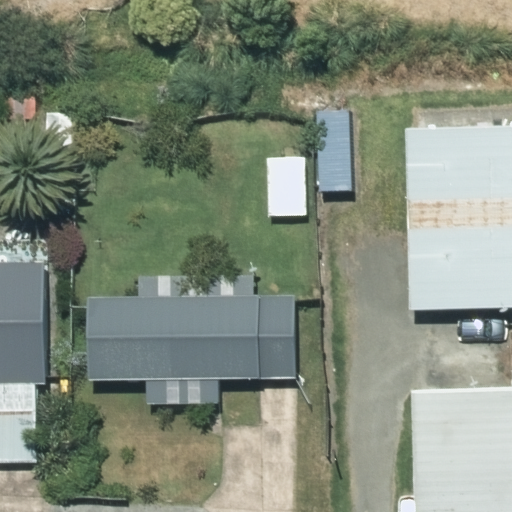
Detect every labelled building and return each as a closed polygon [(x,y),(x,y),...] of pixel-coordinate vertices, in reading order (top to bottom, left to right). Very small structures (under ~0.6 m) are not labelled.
[(74,113),(49,112),(48,149),(74,150),(74,113)] [(359,114),(325,114),(324,199),(358,199),(359,114)] [(511,128),(411,131),(414,309),(511,307),(511,128)] [(307,157),(269,158),(270,214),(308,213),(307,157)] [(48,264),(0,264),(0,384),(49,384),(48,264)] [(222,379),(300,379),(298,297),(94,298),(95,381),(150,380),(151,403),(223,402),(222,379)] [(511,511),(511,388),(419,391),(421,511),(511,511)]
